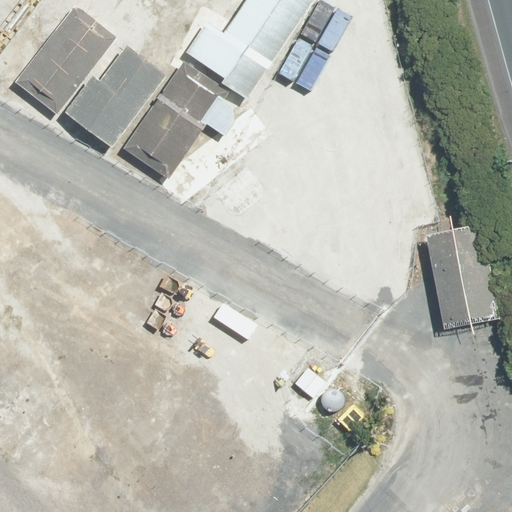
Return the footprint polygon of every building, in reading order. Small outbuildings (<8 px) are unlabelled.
[(249,6),(237,0),(196,0),(144,92),(186,116),(249,6)] [(0,200),(58,90),(0,59),(0,200)] [(233,151),(60,281),(95,328),(268,198),(233,151)] [(289,296),(264,266),(294,241),(285,230),(307,211),(286,186),(214,248),(226,263),(219,269),(261,319),(289,296)] [(73,511),(136,452),(8,320),(0,328),(0,457),(52,511),(73,511)] [(328,385),(308,366),(292,383),(313,402),(328,385)] [(370,413),(337,384),(317,406),(350,435),(370,413)]
